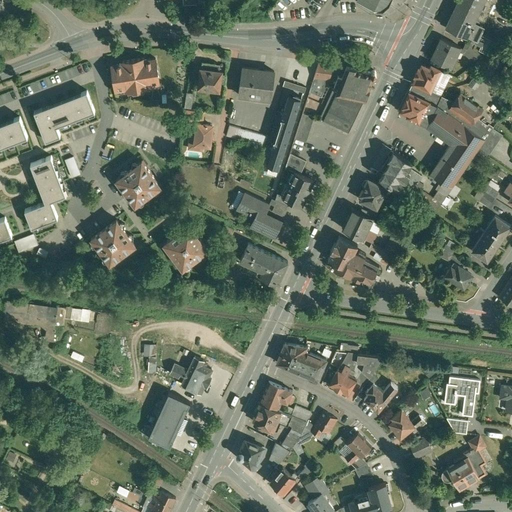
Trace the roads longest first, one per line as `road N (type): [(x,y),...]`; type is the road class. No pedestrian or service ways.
road 1 (secondary): [(405,47),(355,33),(272,39),(155,29),(91,41)]
road 2 (secondary): [(405,47),(290,293)]
road 3 (residential): [(412,511),(390,446),(373,424),(257,362)]
road 4 (residential): [(474,319),(290,293)]
road 5 (residential): [(91,41),(105,107),(91,193)]
